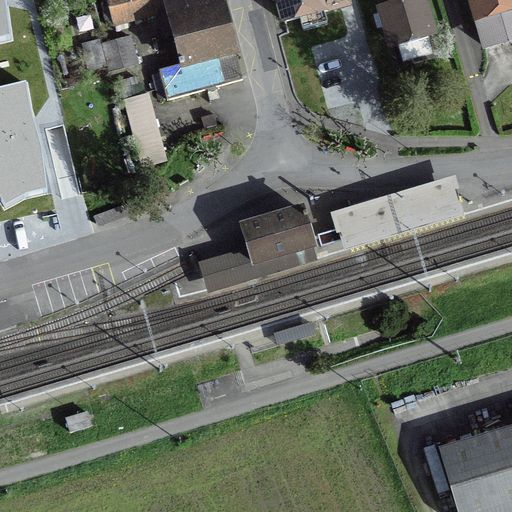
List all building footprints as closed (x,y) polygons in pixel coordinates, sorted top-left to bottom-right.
[(42,118),(46,131),(55,128),(63,126),(34,0),(0,0),(0,202),(23,197),(17,186),(0,190),(0,145),(8,144),(7,134),(36,127),(34,120),(42,118)] [(101,0),(107,22),(168,7),(167,2),(166,0),(101,0)] [(203,0),(175,0),(167,2),(168,7),(182,61),(179,62),(180,65),(159,71),(167,100),(211,88),(242,80),(223,5),(207,9),(203,0)] [(339,0),(270,0),(278,25),(342,8),(339,0)] [(423,0),(399,0),(374,8),(387,49),(434,35),(423,0)] [(511,0),(465,0),(478,49),(511,39),(511,0)] [(130,36),(102,44),(109,72),(137,64),(130,36)] [(25,154),(41,150),(30,110),(25,84),(0,90),(0,198),(5,208),(24,198),(47,192),(43,160),(22,165),(20,156),(25,154)] [(164,161),(147,97),(124,103),(140,167),(164,161)] [(455,178),(330,215),(336,236),(339,235),(344,254),(465,217),(457,192),(459,191),(455,178)] [(244,228),(250,248),(251,253),(255,264),(312,247),(313,246),(310,237),(304,219),(308,217),(307,214),(303,215),(302,210),(267,221),(244,228)] [(342,228),(317,235),(321,247),(345,240),(343,234),(342,228)] [(251,253),(250,248),(197,264),(199,269),(207,296),(318,262),(312,247),(255,264),(251,253)] [(279,345),(313,335),(310,323),(286,330),(275,333),(279,345)] [(87,414),(66,420),(70,433),(91,427),(87,414)] [(511,424),(437,447),(456,511),(502,511),(511,509),(511,424)]
